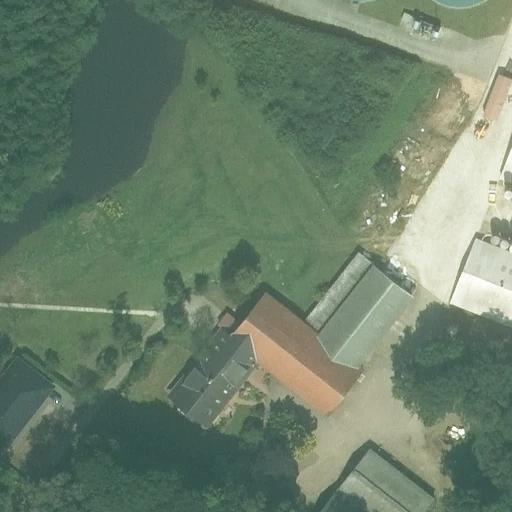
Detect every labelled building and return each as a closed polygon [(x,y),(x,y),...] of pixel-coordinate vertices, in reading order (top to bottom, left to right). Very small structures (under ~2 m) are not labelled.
[(431,0),(432,0),(446,9),(462,12),(478,10),(493,3),(496,0),(431,0)] [(454,301),(511,323),(511,252),(479,239),(454,301)] [(257,282),(164,393),(200,423),(258,354),(322,408),(413,299),(365,259),(309,325),(257,282)] [(0,438),(8,444),(53,386),(18,359),(0,382),(0,438)] [(347,511),(356,500),(374,511),(403,511),(417,492),(354,450),(320,500),(338,511),(347,511)] [(307,511),(329,511),(331,509),(312,501),(307,511)]
